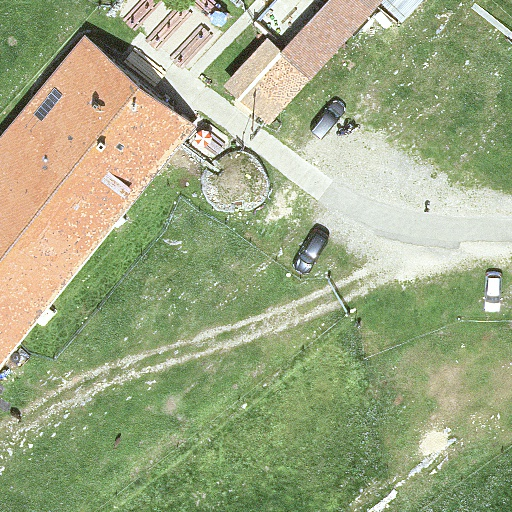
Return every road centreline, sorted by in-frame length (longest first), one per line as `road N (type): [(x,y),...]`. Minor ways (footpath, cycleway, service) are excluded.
road 1 (track): [(0,459),(116,378),(335,303),(435,241)]
road 2 (unclassified): [(511,239),(435,241),(287,159)]
